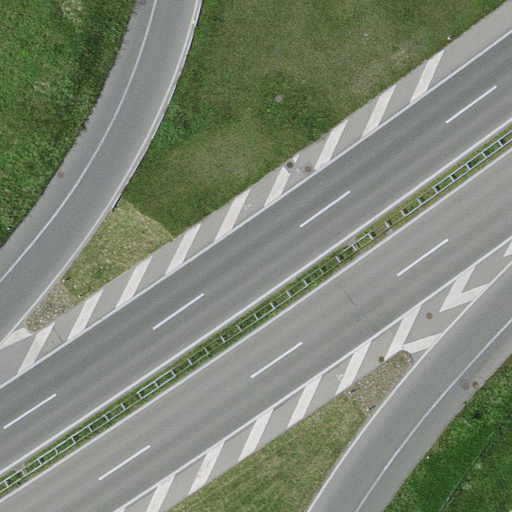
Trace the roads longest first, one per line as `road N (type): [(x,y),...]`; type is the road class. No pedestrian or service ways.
road 1 (motorway): [(511,74),(0,430)]
road 2 (motorway): [(48,511),(511,193)]
road 3 (motorway): [(177,0),(142,105),(84,208),(0,313)]
road 4 (motorway): [(335,511),(511,281)]
